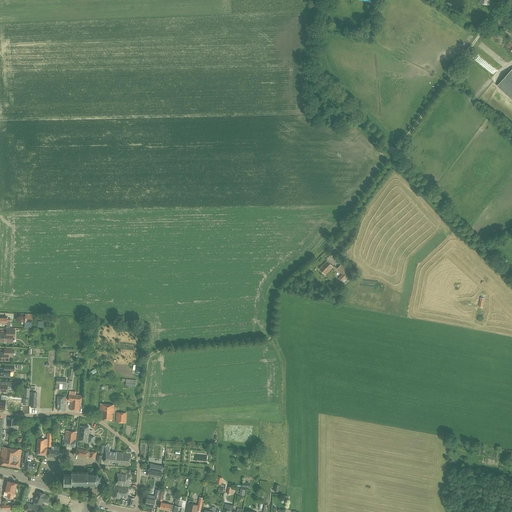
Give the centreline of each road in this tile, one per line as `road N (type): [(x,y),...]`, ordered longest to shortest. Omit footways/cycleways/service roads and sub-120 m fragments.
road 1 (track): [(394,154),(315,71),(316,0)]
road 2 (track): [(511,279),(394,154)]
road 3 (residential): [(134,448),(79,413),(0,414)]
road 4 (track): [(394,154),(475,40)]
